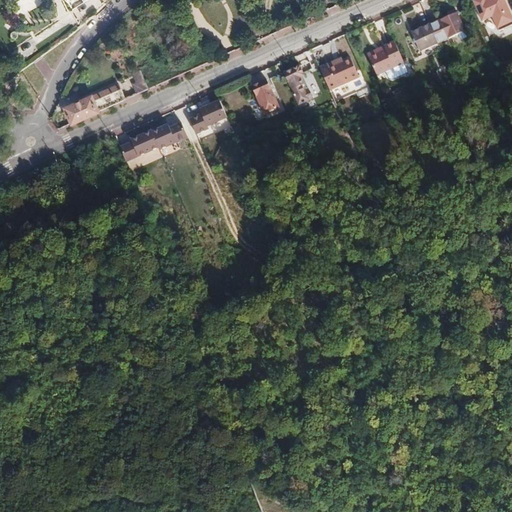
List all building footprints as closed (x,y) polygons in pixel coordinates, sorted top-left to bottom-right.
[(448,18),(449,17),(456,31),(461,28),(453,11),(446,14),(448,18)] [(435,46),(458,35),(456,31),(449,17),(448,18),(427,27),(435,46)] [(417,54),(435,46),(427,27),(409,35),(417,54)] [(390,85),(407,78),(394,47),(384,51),(386,54),(367,62),(376,81),(386,76),(390,85)] [(366,59),(367,62),(386,54),(384,51),(366,59)] [(326,69),(325,67),(318,70),(328,92),(358,79),(349,59),(326,69)] [(298,68),(283,75),(297,107),(312,100),(305,85),(301,88),(297,81),(303,78),(302,74),(298,68)] [(305,85),(312,100),(320,96),(308,71),(302,74),(303,78),(297,81),(301,88),(305,85)] [(136,94),(147,90),(142,73),(131,76),(136,94)] [(265,82),(250,89),(251,91),(266,84),(265,82)] [(261,100),(264,106),(259,109),(262,117),(276,111),(268,93),(269,93),(266,84),(251,91),(256,102),(261,100)] [(104,111),(124,103),(117,87),(97,95),(104,111)] [(81,93),(49,106),(55,123),(87,109),(81,93)] [(261,100),(256,102),(259,109),(264,106),(261,100)] [(176,114),(146,113),(145,150),(178,150),(178,140),(187,140),(187,123),(176,123),(176,114)] [(121,167),(145,167),(145,124),(121,124),(121,167)] [(267,241),(274,232),(256,220),(253,223),(244,217),(241,223),(243,224),(241,227),(251,233),(253,230),(267,241)] [(229,258),(238,264),(247,253),(240,248),(236,255),(232,253),(229,258)] [(256,259),(247,253),(238,264),(247,270),(256,259)] [(228,279),(231,285),(211,297),(218,308),(238,295),(242,303),(250,298),(236,273),(228,279)]
